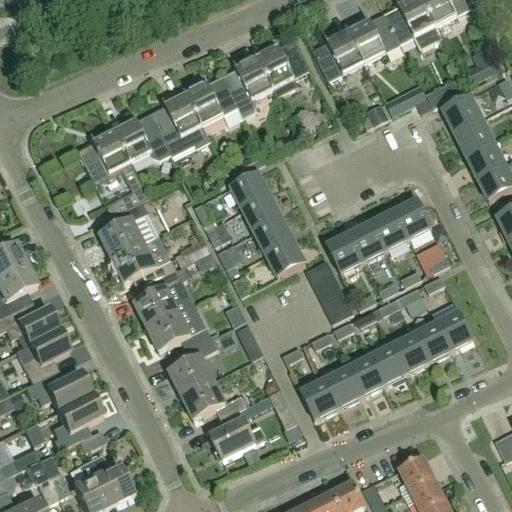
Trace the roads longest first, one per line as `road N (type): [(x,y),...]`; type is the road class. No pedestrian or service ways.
road 1 (residential): [(186,511),(0,133)]
road 2 (residential): [(0,125),(297,0)]
road 3 (residential): [(511,340),(412,147),(322,190)]
road 4 (residential): [(208,511),(438,414)]
